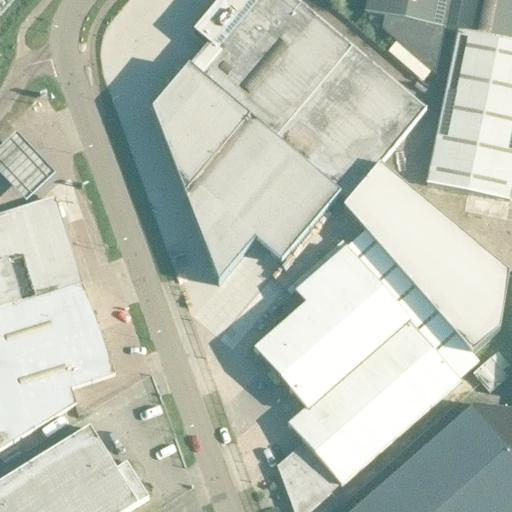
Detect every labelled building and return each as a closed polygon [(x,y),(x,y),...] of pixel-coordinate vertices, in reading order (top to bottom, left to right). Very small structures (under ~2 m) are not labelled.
[(208,47),(151,112),(184,198),(218,288),(255,245),(281,267),(294,251),(339,198),(348,205),(342,211),(471,358),(499,333),(508,278),(379,168),(425,113),(291,0),(221,0),(193,34),(208,47)] [(511,185),(511,0),(367,0),(364,15),(384,19),(381,31),(435,77),(444,30),(455,32),(424,188),(508,205),(511,185)] [(0,157),(0,185),(25,212),(55,183),(16,143),(0,157)] [(0,219),(0,312),(82,286),(55,203),(25,212),(0,219)] [(311,511),(340,488),(341,489),(356,476),(431,410),(431,411),(460,385),(408,326),(410,325),(346,251),(310,283),(295,296),(305,308),(253,354),(305,413),(287,428),(303,446),(278,468),(276,469),(292,511),(311,511)] [(71,391),(115,377),(82,286),(0,312),(0,452),(76,407),(71,391)] [(508,379),(490,360),(472,376),(489,396),(508,379)] [(511,511),(511,414),(475,408),(471,411),(355,511),(511,511)] [(116,473),(89,430),(0,485),(0,511),(131,511),(148,502),(132,475),(128,477),(123,469),(116,473)]
